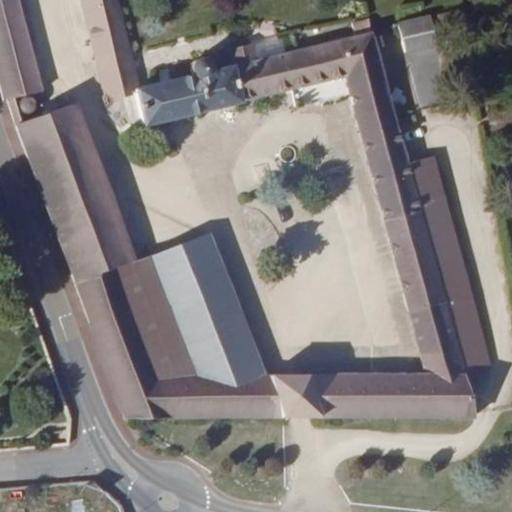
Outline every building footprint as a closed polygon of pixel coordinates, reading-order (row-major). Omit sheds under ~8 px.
[(0,0),(0,89),(3,101),(40,93),(15,0),(0,0)] [(192,76),(136,90),(114,0),(80,0),(103,89),(113,98),(134,93),(142,126),(240,103),(239,102),(344,76),(426,375),(311,375),(321,419),(474,417),(464,374),(406,167),(370,33),(368,21),(352,24),(355,38),(256,62),(253,46),(227,52),(231,67),(211,72),(211,70),(211,67),(209,65),(208,63),(206,61),(204,60),(201,59),(198,59),(196,60),(193,61),(192,63),(190,65),(190,67),(190,70),(190,73),(191,75),(192,76)] [(437,49),(429,21),(399,29),(408,57),(437,49)] [(72,105),(16,126),(75,285),(111,272),(132,266),(72,105)] [(433,160),(406,167),(464,374),(489,367),(433,160)] [(261,376),(207,244),(132,266),(111,272),(149,376),(189,376),(261,376)] [(149,376),(111,272),(75,285),(126,418),(164,417),(149,376)] [(311,375),(270,376),(279,418),(321,419),(311,375)] [(189,376),(149,376),(164,417),(279,418),(270,376),(261,376),(189,376)]
